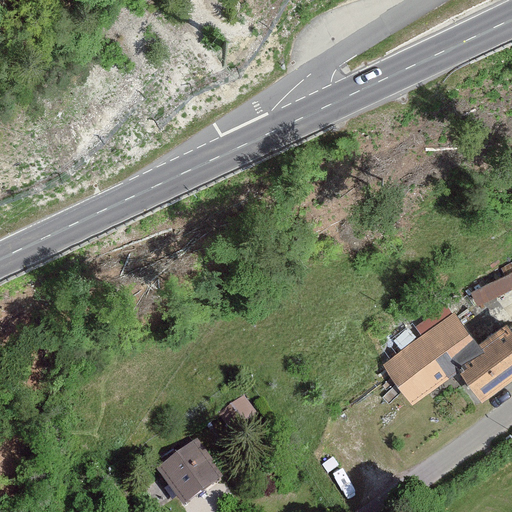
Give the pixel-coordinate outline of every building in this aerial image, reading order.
[(511,267),(473,285),(480,299),(511,285),(511,267)] [(448,308),(374,363),(406,405),(450,372),(444,364),(473,343),(448,308)] [(511,343),(499,325),(444,364),(471,401),(511,371),(511,343)] [(262,417),(246,394),(215,416),(232,438),(262,417)] [(188,445),(147,474),(173,511),(214,482),(188,445)]
